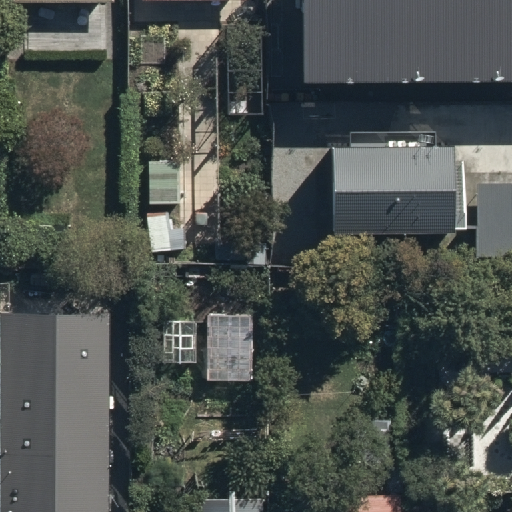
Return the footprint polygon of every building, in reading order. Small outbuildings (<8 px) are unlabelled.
[(511,0),(301,0),(301,75),(511,73),(511,0)] [(446,150),(328,150),(328,232),(446,231),(446,150)] [(511,189),(469,189),(469,258),(511,257),(511,189)] [(106,511),(106,317),(2,317),(1,511),(106,511)] [(197,511),(260,511),(260,497),(197,498),(197,511)]
